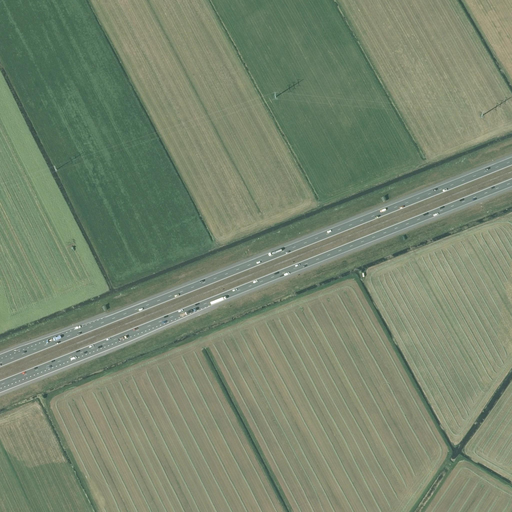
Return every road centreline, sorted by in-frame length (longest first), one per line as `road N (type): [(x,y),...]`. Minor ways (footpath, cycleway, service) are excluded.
road 1 (motorway): [(0,384),(511,182)]
road 2 (motorway): [(511,161),(0,363)]
